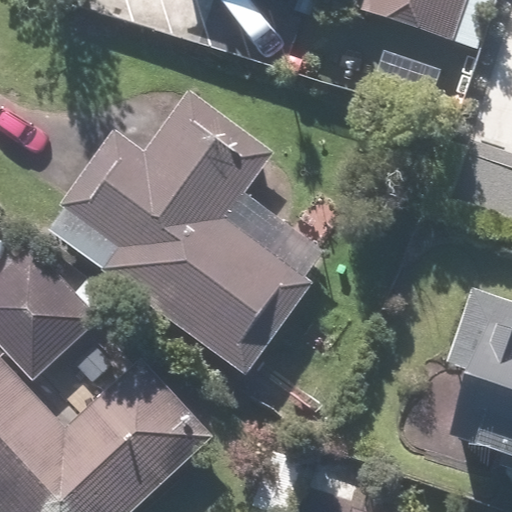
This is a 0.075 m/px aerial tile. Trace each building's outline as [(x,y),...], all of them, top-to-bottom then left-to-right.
[(323,0),(457,46),(472,0),(323,0)] [(121,133),(64,207),(70,211),(54,232),(253,378),(322,285),(235,219),(279,157),(193,93),(149,154),(121,133)] [(0,340),(40,383),(105,323),(36,249),(0,282),(0,340)] [(511,300),(480,290),(453,366),(479,374),(456,439),(510,458),(506,468),(511,470),(511,300)] [(0,509),(2,511),(140,511),(219,439),(147,363),(72,433),(0,355),(0,509)]
